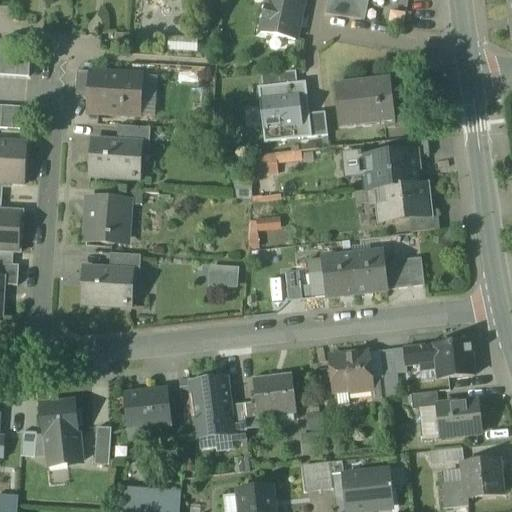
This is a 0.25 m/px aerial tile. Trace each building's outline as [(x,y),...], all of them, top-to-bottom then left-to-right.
[(267,0),(260,35),(295,42),(303,4),(285,0),(267,0)] [(329,0),(326,16),(361,21),(366,0),(363,0),(329,0)] [(168,51),(196,53),(197,41),(169,39),(168,51)] [(18,55),(6,55),(4,77),(16,78),(18,55)] [(30,56),(18,55),(16,78),(28,79),(30,56)] [(75,97),(89,98),(90,75),(77,74),(75,97)] [(260,77),(262,89),(297,85),(296,74),(260,77)] [(96,115),(138,118),(141,78),(90,75),(89,98),(97,99),(96,115)] [(158,79),(141,78),(138,118),(156,118),(158,79)] [(334,87),(339,131),(395,125),(390,80),(334,87)] [(306,84),(298,85),(301,117),(309,116),(306,84)] [(262,89),(257,90),(264,145),(312,140),(309,116),(301,117),(298,85),(297,85),(262,89)] [(88,114),(96,115),(97,99),(89,98),(88,114)] [(1,131),(13,132),(14,109),(2,108),(1,131)] [(26,110),(14,109),(13,132),(21,132),(25,132),(26,110)] [(194,111),(194,125),(212,127),(213,112),(194,111)] [(325,114),(309,116),(312,140),(327,138),(325,114)] [(143,148),(149,148),(150,131),(117,128),(116,145),(139,146),(139,147),(143,148)] [(414,154),(415,159),(429,158),(427,140),(395,143),(396,156),(414,154)] [(0,186),(23,188),(26,145),(0,143),(0,186)] [(90,179),(136,182),(139,147),(139,146),(116,145),(92,143),(90,179)] [(276,156),(277,167),(303,164),(301,153),(276,156)] [(357,178),(366,177),(366,174),(372,174),(370,159),(364,160),(364,155),(365,155),(365,154),(344,157),(345,174),(346,174),(356,173),(357,178)] [(396,156),(370,159),(372,174),(366,174),(366,177),(368,193),(383,191),(418,187),(415,159),(414,154),(396,156)] [(276,156),(254,158),(256,180),(279,178),(277,167),(276,156)] [(424,187),(418,187),(383,191),(384,206),(380,206),(382,223),(408,220),(428,217),(424,187)] [(128,207),(142,208),(143,194),(115,193),(114,205),(128,206),(128,207)] [(86,243),(107,244),(107,239),(126,240),(128,207),(128,206),(114,205),(89,203),(86,243)] [(0,267),(12,268),(13,255),(20,255),(22,214),(0,212),(0,267)] [(408,220),(410,235),(434,232),(432,217),(428,217),(408,220)] [(278,221),(266,223),(267,233),(279,231),(278,221)] [(256,224),(258,234),(267,233),(266,223),(256,224)] [(258,234),(256,224),(249,225),(248,253),(260,252),(258,234)] [(352,258),(371,255),(370,246),(350,249),(352,258)] [(371,255),(352,258),(356,296),(386,292),(381,254),(371,255)] [(130,275),(140,275),(140,259),(110,257),(109,272),(130,274),(130,275)] [(352,258),(321,261),(323,273),(326,299),(356,296),(352,258)] [(310,275),(323,273),(321,261),(308,263),(310,275)] [(422,261),(407,262),(410,290),(425,288),(422,261)] [(393,291),(410,290),(407,262),(391,264),(393,291)] [(1,288),(17,288),(18,268),(12,268),(0,267),(0,280),(1,281),(1,288)] [(209,268),(208,289),(238,291),(239,270),(209,268)] [(81,307),(128,310),(130,275),(130,274),(109,272),(84,271),(81,307)] [(312,301),(326,299),(323,273),(310,275),(312,301)] [(285,275),(288,303),(302,301),(299,274),(285,275)] [(434,348),(436,364),(438,381),(474,377),(471,344),(434,348)] [(406,368),(420,366),(436,364),(434,348),(404,352),(406,368)] [(380,354),(383,380),(385,400),(396,399),(394,376),(407,375),(406,368),(404,352),(404,351),(380,354)] [(380,354),(368,355),(371,382),(383,380),(380,354)] [(347,391),(347,395),(371,392),(372,392),(371,382),(368,355),(330,360),(333,392),(334,392),(347,391)] [(438,381),(436,364),(420,366),(422,383),(438,381)] [(258,419),(276,417),(297,414),(293,379),(253,384),(256,405),(258,419)] [(385,400),(383,380),(371,382),(372,392),(371,392),(372,406),(385,404),(385,400)] [(199,441),(200,449),(216,447),(215,439),(231,437),(232,437),(229,408),(225,381),(191,386),(192,389),(194,405),(198,441),(199,441)] [(180,390),(182,406),(194,405),(192,389),(180,390)] [(347,391),(334,392),(336,408),(348,407),(347,395),(347,391)] [(125,397),(129,432),(170,428),(166,393),(125,397)] [(411,397),(413,412),(420,411),(437,409),(437,408),(438,408),(437,394),(411,397)] [(43,440),(46,440),(46,439),(77,436),(78,436),(74,404),(56,406),(57,409),(40,411),(43,440)] [(437,409),(441,440),(480,436),(477,404),(438,408),(437,408),(437,409)] [(256,405),(242,407),(245,432),(260,431),(258,419),(256,405)] [(246,442),(245,432),(242,407),(229,408),(232,437),(231,437),(232,444),(246,442)] [(423,442),(441,440),(437,409),(420,411),(423,442)] [(299,429),(297,414),(276,417),(278,432),(299,429)] [(307,417),(308,430),(323,429),(322,415),(307,417)] [(95,467),(109,468),(111,431),(97,430),(95,467)] [(300,437),(302,459),(326,456),(324,434),(300,437)] [(21,459),(35,460),(37,436),(22,435),(21,459)] [(81,465),(77,436),(46,439),(46,440),(49,469),(81,465)] [(233,453),(232,444),(231,437),(215,439),(216,447),(216,455),(233,453)] [(438,453),(440,466),(463,463),(462,450),(438,453)] [(431,466),(440,466),(438,453),(430,453),(431,466)] [(463,471),(465,484),(466,501),(468,500),(501,497),(498,463),(463,467),(463,471)] [(334,501),(346,500),(343,478),(342,464),(330,465),(330,466),(333,492),(334,501)] [(303,469),(306,495),(333,492),(330,466),(303,469)] [(389,489),(391,489),(405,487),(403,471),(387,473),(389,489)] [(443,474),(444,486),(465,484),(463,471),(443,474)] [(346,500),(346,506),(350,506),(355,509),(355,511),(366,511),(391,509),(389,491),(391,491),(391,489),(389,489),(387,473),(343,478),(346,500)] [(469,508),(468,500),(466,501),(465,484),(444,486),(441,487),(443,511),(469,508)] [(122,511),(179,511),(181,493),(124,489),(122,511)] [(237,493),(237,498),(238,511),(275,511),(273,489),(237,493)] [(0,511),(17,511),(18,501),(18,498),(0,497),(0,511)] [(226,511),(238,511),(237,498),(225,499),(226,511)]
